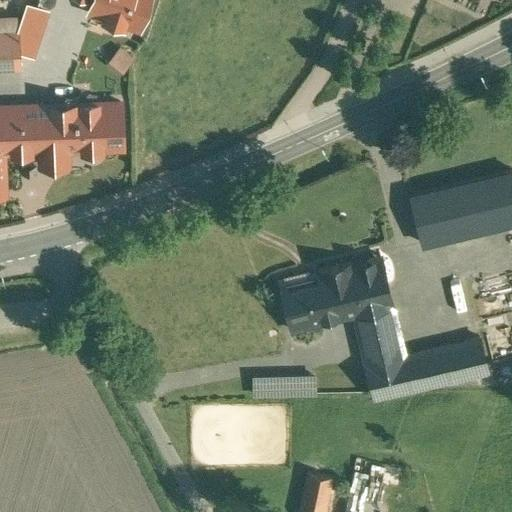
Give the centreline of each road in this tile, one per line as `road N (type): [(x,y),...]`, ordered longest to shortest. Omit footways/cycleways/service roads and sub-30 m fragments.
road 1 (tertiary): [(511,46),(234,172),(44,244)]
road 2 (unclassified): [(44,244),(193,511)]
